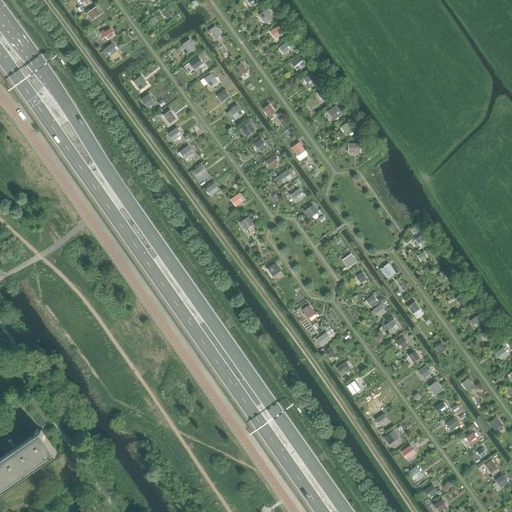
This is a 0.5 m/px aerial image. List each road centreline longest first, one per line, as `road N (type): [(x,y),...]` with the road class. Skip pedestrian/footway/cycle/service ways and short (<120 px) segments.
road 1 (track): [(45,0),(414,511)]
road 2 (primary): [(345,511),(0,12)]
road 3 (primary): [(0,58),(322,511)]
